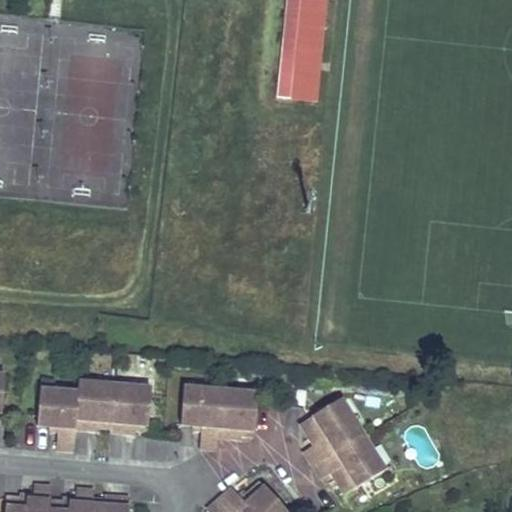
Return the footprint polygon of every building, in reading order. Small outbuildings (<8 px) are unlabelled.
[(300,0),(285,0),(276,98),(290,100),(300,0)] [(321,0),(300,0),(290,100),(311,102),(321,0)] [(116,388),(79,385),(78,395),(79,395),(76,430),(76,431),(92,433),(92,428),(111,429),(112,429),(116,388)] [(153,392),(116,388),(112,429),(111,429),(111,434),(128,436),(128,431),(149,433),(153,392)] [(222,392),(184,389),(181,427),(202,428),(200,450),(217,452),(218,439),(222,392)] [(78,395),(41,391),(38,427),(59,429),(57,450),(74,452),(76,431),(76,430),(79,395),(78,395)] [(259,395),(222,392),(218,439),(235,440),(235,435),(254,438),(259,395)] [(341,401),(301,425),(312,442),(316,440),(319,444),(305,453),(314,467),(363,437),(341,401)] [(363,437),(314,467),(322,482),(337,473),(339,478),(335,480),(345,498),(385,473),(363,437)] [(233,490),(220,501),(229,511),(286,511),(261,484),(242,501),(233,490)] [(33,502),(6,500),(5,511),(49,511),(50,503),(51,489),(35,488),(33,502)] [(76,506),(50,503),(49,511),(91,511),(93,503),(93,502),(94,493),(77,491),(76,506)] [(113,505),(93,503),(91,511),(128,511),(130,501),(113,500),(113,505)] [(229,511),(220,501),(208,511),(229,511)]
